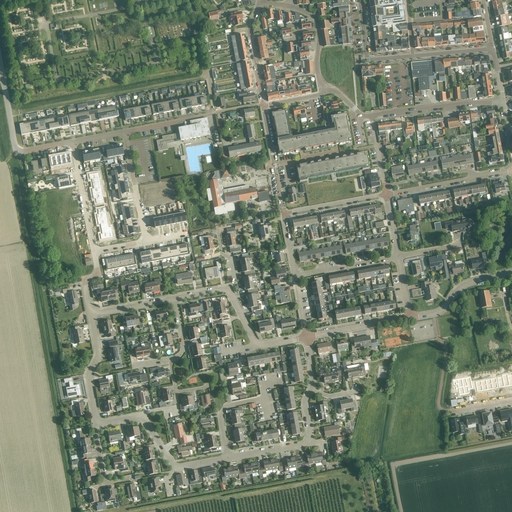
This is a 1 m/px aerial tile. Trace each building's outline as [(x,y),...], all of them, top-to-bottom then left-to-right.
[(330,9),(339,8),(349,7),(348,0),(337,1),(333,2),(333,5),(330,6),(330,9)] [(399,25),(399,24),(407,23),(405,11),(405,7),(403,0),(369,0),(371,9),(372,18),(373,28),(384,27),(399,25)] [(492,0),(495,12),(504,10),(502,1),(501,2),(501,0),(492,0)] [(461,12),(468,12),(480,10),(479,3),(470,4),(471,8),(467,8),(461,8),(461,12)] [(333,15),(335,15),(350,13),(349,7),(339,8),(339,11),(333,12),(333,15)] [(276,19),(275,13),(273,13),(272,10),(266,11),(267,21),(276,19)] [(469,16),(469,19),(481,16),(480,10),(468,12),(456,13),(456,17),(469,16)] [(217,12),(209,14),(210,21),(218,19),(217,12)] [(240,12),(230,14),(231,21),(232,21),(233,26),(242,25),(241,20),(242,19),(240,12)] [(285,21),(284,15),(282,15),(281,12),(275,13),(276,19),(276,22),(285,21)] [(286,24),(295,23),(294,16),(291,17),(291,14),(284,15),(285,21),(286,24)] [(505,16),(496,18),(498,27),(510,25),(508,15),(505,16)] [(307,22),(307,19),(300,20),(302,29),(311,28),(310,22),(307,22)] [(340,21),(340,19),(339,19),(331,20),(332,24),(339,23),(339,25),(341,25),(341,28),(342,28),(351,27),(350,20),(340,21)] [(484,31),(483,26),(482,19),(467,21),(468,26),(468,28),(473,28),(473,32),(484,31)] [(328,30),(330,29),(329,21),(320,22),(321,30),(328,30)] [(407,30),(408,30),(407,24),(399,25),(384,27),(373,28),(374,34),(386,33),(388,33),(388,29),(393,28),(393,32),(402,31),(407,31),(407,30)] [(339,36),(352,35),(351,27),(342,28),(342,34),(339,35),(339,36)] [(499,36),(509,34),(508,33),(507,33),(506,28),(498,29),(499,36)] [(281,30),(282,39),(292,38),(290,29),(281,30)] [(469,35),(465,36),(464,30),(461,30),(462,36),(463,44),(470,44),(469,35)] [(469,35),(470,44),(486,42),(484,31),(473,32),(474,35),(469,35)] [(303,42),(310,41),(309,39),(312,38),(311,32),(302,33),(303,42)] [(374,34),(375,41),(384,40),(384,43),(385,43),(385,44),(387,44),(386,43),(388,43),(389,43),(392,43),(392,42),(396,42),(396,40),(397,40),(396,39),(399,39),(398,36),(388,38),(388,37),(386,37),(386,33),(374,34)] [(243,34),(231,36),(232,43),(244,41),(243,34)] [(343,45),(353,44),(352,35),(339,36),(338,36),(338,38),(339,38),(342,38),(343,45)] [(258,46),(272,43),(271,41),(268,41),(268,42),(266,43),(264,37),(257,39),(258,46)] [(415,49),(422,48),(421,37),(418,37),(418,39),(414,39),(415,49)] [(376,47),(376,52),(386,51),(385,49),(389,48),(388,43),(386,43),(387,44),(385,44),(385,43),(384,43),(384,40),(375,41),(376,47)] [(244,41),(232,43),(233,50),(245,47),(244,41)] [(311,48),(310,41),(303,42),(300,42),(301,48),(296,49),(297,52),(299,52),(308,51),(308,48),(311,48)] [(401,45),(402,50),(410,49),(409,41),(401,41),(401,45)] [(402,50),(401,45),(396,45),(396,42),(392,42),(392,43),(389,43),(388,43),(389,48),(389,51),(402,50)] [(266,51),(265,46),(267,45),(268,46),(272,46),(272,43),(258,46),(260,52),(266,51)] [(297,52),(296,49),(296,46),(293,46),(292,44),(286,44),(287,54),(297,52)] [(511,45),(502,48),(503,54),(509,53),(509,50),(511,49),(511,45)] [(245,47),(233,50),(234,56),(246,54),(245,47)] [(268,57),(267,51),(266,51),(260,52),(261,59),(274,57),(274,54),(270,55),(271,56),(268,57)] [(309,57),(308,51),(299,52),(300,61),(307,60),(306,57),(309,57)] [(246,54),(234,56),(236,63),(247,60),(246,54)] [(481,65),(481,70),(483,70),(483,66),(482,66),(482,65),(490,64),(489,57),(480,58),(481,65)] [(479,70),(481,70),(481,65),(480,58),(472,58),(472,66),(479,65),(479,66),(479,70)] [(458,72),(458,68),(457,59),(450,60),(450,69),(455,69),(455,72),(458,72)] [(465,69),(465,67),(465,59),(457,59),(458,68),(462,67),(462,70),(465,69)] [(444,71),(444,69),(443,61),(435,61),(435,70),(436,73),(444,72),(444,71)] [(248,62),(236,64),(237,71),(249,69),(248,62)] [(429,77),(428,62),(411,63),(412,79),(418,78),(419,91),(421,91),(430,90),(429,77)] [(379,76),(384,75),(384,66),(375,67),(376,77),(377,83),(380,83),(379,76)] [(366,78),(376,77),(375,67),(361,68),(363,92),(367,92),(366,78)] [(249,69),(237,71),(238,77),(250,75),(249,69)] [(276,79),(275,74),(274,73),(264,74),(265,81),(276,79)] [(482,85),(491,84),(489,75),(482,76),(482,74),(474,75),(474,78),(482,77),(483,80),(481,80),(482,85)] [(250,75),(238,77),(239,84),(251,81),(250,75)] [(286,86),(285,86),(284,84),(286,84),(285,80),(282,81),(282,83),(283,87),(285,98),(290,97),(289,90),(288,90),(288,91),(287,91),(286,86)] [(251,81),(239,84),(241,90),(253,88),(251,81)] [(300,86),(302,95),(311,93),(310,86),(309,86),(309,84),(300,86)] [(273,85),(271,86),(274,100),(279,99),(278,92),(275,93),(273,85)] [(254,94),(246,95),(246,92),(238,94),(239,99),(240,99),(241,99),(242,100),(243,104),(255,101),(254,94)] [(226,108),(224,96),(218,97),(218,100),(216,100),(217,108),(222,107),(222,108),(226,108)] [(109,119),(119,117),(117,106),(107,108),(109,119)] [(298,108),(299,115),(303,114),(304,120),(306,120),(305,114),(305,113),(304,107),(298,108)] [(99,121),(109,119),(107,108),(97,110),(99,121)] [(255,117),(253,109),(243,111),(243,110),(240,111),(241,115),(244,114),(245,119),(255,117)] [(484,117),(495,115),(494,109),(486,110),(487,114),(484,115),(483,114),(480,114),(481,117),(484,117)] [(90,122),(99,121),(97,110),(88,112),(90,122)] [(346,113),(343,114),(340,114),(340,115),(337,115),(337,114),(337,115),(330,116),(332,124),(333,124),(334,130),(292,138),(287,115),(288,114),(289,115),(288,110),(281,111),(281,110),(281,111),(278,112),(278,111),(278,112),(272,113),(273,117),(274,123),(275,126),(274,126),(275,126),(276,132),(275,132),(275,133),(276,132),(277,135),(276,135),(276,136),(277,135),(277,139),(278,142),(277,143),(279,152),(280,152),(282,152),(282,155),(290,154),(290,153),(295,152),(295,153),(295,152),(298,151),(298,152),(299,151),(299,150),(304,149),(304,150),(305,150),(305,151),(306,151),(305,150),(308,149),(308,150),(309,150),(308,150),(313,149),(316,148),(316,149),(316,148),(320,147),(320,148),(320,147),(323,147),(327,146),(328,146),(330,145),(331,146),(331,145),(335,144),(335,145),(339,144),(339,145),(349,143),(349,142),(348,142),(348,140),(351,140),(350,132),(349,127),(348,127),(348,124),(349,124),(348,124),(347,118),(346,113)] [(81,124),(90,122),(88,112),(79,113),(81,124)] [(481,117),(480,114),(480,112),(470,113),(472,122),(477,122),(477,119),(475,120),(475,119),(477,118),(481,117)] [(69,115),(71,126),(81,124),(79,113),(69,115)] [(464,114),(463,114),(459,114),(460,123),(470,121),(470,122),(469,113),(464,114)] [(59,128),(69,127),(67,116),(57,117),(59,128)] [(50,130),(59,128),(57,117),(48,119),(50,130)] [(210,135),(207,118),(190,121),(191,126),(178,128),(179,134),(162,137),(163,140),(156,141),(158,152),(168,150),(167,144),(180,142),(180,141),(202,137),(210,135)] [(432,128),(432,124),(431,118),(423,119),(424,127),(424,128),(430,127),(430,128),(432,128)] [(459,127),(459,123),(458,118),(448,120),(449,129),(459,127)] [(41,132),(50,130),(48,119),(38,121),(41,132)] [(487,130),(488,130),(498,128),(496,119),(490,120),(491,126),(486,127),(487,130)] [(31,134),(41,132),(38,121),(29,123),(31,134)] [(31,134),(29,123),(19,125),(21,136),(31,134)] [(413,130),(412,125),(409,125),(409,124),(405,125),(405,126),(402,126),(404,137),(407,137),(407,135),(414,134),(413,130)] [(255,138),(253,125),(246,127),(248,139),(249,139),(250,144),(227,148),(229,158),(261,152),(260,142),(254,143),(253,138),(255,138)] [(494,144),(501,143),(499,133),(492,135),(494,144)] [(217,145),(221,144),(222,144),(221,143),(214,144),(214,145),(213,146),(214,152),(218,152),(218,149),(217,145)] [(106,154),(103,154),(104,161),(113,160),(113,157),(111,147),(105,148),(106,154)] [(502,148),(495,150),(492,150),(493,153),(488,154),(488,157),(503,154),(502,148)] [(362,170),(369,169),(367,156),(366,156),(364,157),(364,154),(364,153),(356,155),(353,156),(353,155),(353,156),(350,157),(350,156),(349,156),(350,156),(345,157),(342,158),(342,157),(342,158),(338,159),(338,158),(338,159),(335,159),(334,160),(334,161),(329,162),(329,161),(328,161),(328,160),(328,161),(325,161),(321,162),(320,162),(318,163),(317,162),(317,163),(313,164),(313,163),(313,164),(310,164),(307,165),(306,164),(299,166),(300,169),(298,170),(297,170),(299,182),(307,181),(306,180),(324,176),(324,180),(332,178),(332,175),(334,174),(335,178),(343,176),(342,173),(362,169),(362,170)] [(464,156),(466,164),(466,165),(470,164),(470,163),(472,163),(471,155),(466,156),(465,153),(463,153),(464,156)] [(464,156),(460,157),(459,154),(457,154),(458,157),(460,165),(460,166),(464,165),(466,164),(464,156)] [(458,157),(454,158),(454,155),(451,156),(452,158),(454,166),(454,167),(458,167),(458,166),(460,165),(458,157)] [(497,163),(504,161),(503,155),(487,158),(488,159),(489,159),(489,161),(492,160),(492,164),(497,163)] [(43,175),(43,173),(41,160),(40,156),(37,157),(38,161),(30,162),(31,166),(32,166),(33,171),(32,171),(33,176),(40,175),(43,175)] [(452,158),(448,159),(448,156),(446,157),(446,160),(446,159),(448,168),(452,168),(452,167),(454,166),(452,158)] [(446,159),(446,160),(442,160),(442,157),(440,158),(440,161),(441,161),(442,169),(446,169),(446,168),(448,168),(446,159)] [(433,171),(437,171),(436,170),(439,169),(437,162),(438,161),(438,158),(436,159),(436,161),(432,162),(432,159),(430,160),(430,163),(431,162),(432,171),(433,171)] [(431,162),(430,163),(426,163),(426,160),(424,161),(424,164),(425,164),(426,172),(427,173),(431,172),(431,171),(432,171),(431,162)] [(425,164),(424,164),(420,164),(420,162),(418,162),(418,165),(419,165),(420,173),(421,174),(425,173),(425,172),(426,172),(425,164)] [(419,165),(418,165),(415,166),(414,163),(412,163),(412,166),(413,166),(414,174),(415,175),(419,174),(419,173),(420,173),(419,165)] [(413,166),(412,166),(408,167),(408,164),(406,164),(406,167),(407,167),(409,176),(413,175),(413,174),(414,174),(413,166)] [(403,169),(402,169),(402,166),(391,168),(392,172),(393,179),(397,178),(397,177),(404,176),(403,169)] [(124,168),(114,170),(116,180),(124,179),(123,174),(125,174),(124,168)] [(233,203),(230,189),(223,191),(221,182),(224,179),(229,178),(227,169),(213,172),(214,175),(211,179),(212,181),(209,181),(210,189),(206,190),(208,202),(212,201),(215,216),(228,214),(228,212),(235,210),(234,203),(233,203)] [(98,173),(89,175),(90,180),(92,180),(92,185),(100,183),(98,173)] [(379,187),(377,178),(377,174),(369,175),(371,188),(379,187)] [(68,176),(56,178),(58,189),(70,186),(68,176)] [(117,185),(114,185),(115,190),(127,188),(126,183),(124,183),(124,179),(116,180),(117,185)] [(495,186),(496,194),(500,193),(500,192),(506,191),(504,184),(502,184),(501,181),(493,183),(493,186),(495,186)] [(93,189),(91,190),(92,195),(102,193),(100,183),(92,185),(93,189)] [(257,196),(255,188),(246,190),(246,186),(230,189),(233,203),(234,203),(257,199),(257,197),(258,197),(258,196),(257,196)] [(127,188),(115,190),(118,190),(119,200),(127,198),(126,193),(128,193),(127,188)] [(296,195),(294,189),(289,190),(290,196),(288,196),(289,204),(296,202),(295,195),(296,195)] [(258,196),(258,197),(259,203),(270,201),(268,191),(257,194),(258,196)] [(102,193),(92,195),(93,200),(95,199),(96,204),(104,203),(102,193)] [(414,212),(413,204),(412,199),(408,199),(397,201),(399,211),(406,210),(406,213),(414,212)] [(128,204),(120,205),(122,215),(132,213),(131,208),(129,209),(128,204)] [(375,215),(377,214),(381,214),(380,205),(368,207),(369,214),(374,212),(375,215)] [(370,216),(369,214),(368,207),(362,208),(363,215),(366,214),(368,220),(370,220),(370,216)] [(98,215),(96,215),(97,220),(107,218),(105,208),(97,210),(98,215)] [(356,209),(349,211),(350,214),(346,214),(349,229),(353,229),(351,218),(357,217),(357,216),(356,209)] [(124,225),(122,225),(122,226),(132,224),(131,219),(133,219),(132,213),(122,215),(124,225)] [(340,225),(339,222),(339,220),(338,213),(332,214),(333,221),(333,223),(336,222),(337,225),(340,225)] [(412,222),(417,221),(421,220),(420,213),(415,214),(416,219),(412,219),(412,222)] [(328,227),(327,222),(326,215),(320,216),(321,223),(324,222),(325,227),(328,227)] [(107,218),(97,220),(98,225),(100,225),(101,230),(109,228),(107,218)] [(312,230),(311,225),(310,218),(304,219),(305,226),(308,226),(311,240),(314,239),(312,230)] [(455,222),(445,223),(446,230),(452,229),(453,232),(460,231),(460,233),(470,231),(469,228),(467,220),(455,223),(455,222)] [(132,224),(122,226),(124,236),(136,233),(135,228),(133,228),(132,224)] [(260,234),(261,239),(269,237),(267,227),(264,227),(263,224),(257,225),(259,235),(260,234)] [(416,228),(415,228),(415,225),(410,226),(410,229),(411,232),(406,233),(408,242),(415,241),(415,240),(419,239),(418,235),(416,234),(414,235),(414,233),(417,232),(416,228)] [(102,234),(100,235),(101,240),(111,238),(109,228),(101,230),(102,234)] [(227,242),(235,240),(234,235),(235,235),(235,231),(227,232),(227,236),(226,236),(227,242)] [(202,246),(205,246),(213,244),(212,239),(210,239),(210,235),(201,237),(202,241),(201,241),(202,246)] [(380,239),(382,248),(388,247),(387,238),(382,239),(381,236),(379,236),(380,239)] [(380,239),(376,240),(375,237),(373,237),(374,241),(374,240),(376,249),(382,248),(380,239)] [(374,240),(374,241),(370,241),(369,238),(367,239),(367,242),(368,241),(370,250),(376,249),(374,240)] [(368,241),(367,242),(363,242),(363,239),(361,240),(361,243),(362,243),(363,251),(370,250),(368,241)] [(240,248),(238,248),(237,245),(236,245),(235,240),(227,242),(228,247),(229,247),(230,250),(231,253),(241,251),(240,248)] [(362,243),(361,243),(357,243),(357,240),(355,241),(355,244),(356,244),(357,252),(363,251),(362,243)] [(356,244),(355,244),(351,244),(351,241),(349,242),(349,245),(350,245),(351,253),(357,252),(356,244)] [(350,245),(349,245),(345,246),(345,242),(343,243),(343,246),(344,246),(346,254),(351,253),(350,245)] [(188,244),(178,246),(180,257),(190,255),(188,244)] [(213,244),(205,246),(205,251),(204,251),(205,255),(213,253),(212,250),(214,250),(213,244)] [(330,257),(337,256),(334,244),(333,244),(334,247),(330,248),(329,245),(328,245),(330,257)] [(324,258),(330,257),(328,245),(327,245),(328,249),(324,249),(323,246),(322,246),(324,258)] [(178,246),(168,248),(171,259),(180,257),(178,246)] [(318,259),(324,258),(322,246),(321,247),(321,250),(317,250),(317,247),(316,247),(318,259)] [(312,260),(318,259),(316,247),(315,248),(315,251),(311,251),(311,248),(309,249),(309,252),(310,252),(312,260)] [(168,248),(159,250),(161,261),(171,259),(168,248)] [(310,252),(309,252),(305,252),(305,249),(303,250),(303,253),(304,253),(305,261),(312,260),(310,252)] [(159,250),(150,251),(152,262),(161,261),(159,250)] [(304,253),(303,253),(299,253),(299,250),(297,251),(297,254),(298,254),(300,262),(305,261),(304,253)] [(150,251),(140,253),(142,264),(152,262),(150,251)] [(276,259),(276,263),(284,262),(283,254),(278,255),(277,252),(271,253),(272,260),(276,259)] [(124,255),(126,266),(136,264),(134,253),(124,255)] [(487,262),(485,253),(482,254),(483,259),(471,261),(473,270),(485,267),(484,263),(487,262)] [(117,268),(126,266),(124,255),(115,257),(117,268)] [(241,267),(249,265),(249,262),(252,261),(251,256),(248,256),(244,257),(242,257),(241,257),(242,260),(240,261),(241,267)] [(105,259),(107,270),(117,268),(115,257),(105,259)] [(441,257),(429,259),(431,269),(433,269),(434,273),(438,272),(443,271),(443,272),(443,274),(444,274),(444,276),(444,279),(445,278),(445,280),(449,280),(446,261),(442,262),(441,257)] [(425,273),(423,260),(412,262),(413,268),(412,268),(413,276),(421,275),(421,274),(425,273)] [(205,269),(207,279),(219,277),(218,270),(221,270),(220,262),(216,262),(217,267),(205,269)] [(464,273),(462,265),(452,266),(452,264),(449,265),(450,271),(453,270),(454,275),(464,273)] [(245,275),(254,274),(253,268),(250,269),(249,265),(241,267),(242,273),(244,272),(245,275)] [(286,279),(285,271),(284,271),(284,269),(275,270),(276,277),(270,278),(271,285),(280,284),(279,280),(286,279)] [(190,273),(176,276),(178,284),(185,282),(185,283),(192,282),(190,273)] [(253,283),(252,280),(255,279),(254,274),(245,275),(245,278),(243,279),(244,285),(253,283)] [(320,288),(319,285),(319,282),(322,282),(321,278),(314,279),(314,283),(311,283),(312,290),(320,288)] [(151,283),(153,292),(160,291),(159,286),(161,285),(160,279),(154,280),(155,283),(151,283)] [(122,290),(125,290),(129,289),(130,294),(139,292),(137,282),(130,284),(130,281),(121,283),(122,290)] [(153,292),(151,283),(147,284),(147,282),(141,283),(142,289),(144,289),(145,294),(153,292)] [(248,293),(257,292),(256,286),(253,287),(253,283),(244,285),(245,291),(247,290),(248,293)] [(434,286),(429,287),(428,283),(421,284),(422,289),(424,288),(427,301),(436,300),(434,286)] [(107,292),(109,301),(116,300),(115,294),(117,293),(116,287),(110,288),(111,291),(107,292)] [(79,304),(77,298),(76,291),(70,292),(70,288),(62,290),(63,294),(67,293),(71,311),(75,311),(75,309),(76,309),(75,304),(79,304)] [(284,292),(283,288),(274,290),(275,294),(279,293),(281,304),(291,302),(289,291),(284,292)] [(109,301),(107,292),(103,292),(103,290),(97,291),(97,293),(98,297),(101,296),(102,302),(109,301)] [(492,307),(489,291),(479,293),(482,309),(492,307)] [(248,303),(256,301),(255,297),(258,297),(257,292),(248,293),(248,296),(247,297),(248,303)] [(256,301),(248,303),(249,308),(251,308),(251,311),(252,311),(257,310),(261,309),(260,304),(256,305),(256,301)] [(215,307),(208,308),(207,303),(203,303),(203,304),(205,312),(213,311),(225,309),(224,303),(215,305),(215,307)] [(205,312),(203,304),(200,305),(200,304),(189,306),(190,312),(188,312),(189,314),(189,317),(196,316),(195,313),(201,312),(201,314),(205,313),(205,312)] [(215,320),(217,320),(222,319),(221,315),(226,314),(225,309),(213,311),(215,320)] [(167,318),(166,311),(155,313),(157,320),(167,318)] [(131,317),(133,326),(139,325),(140,329),(143,328),(142,321),(138,321),(137,316),(131,317)] [(127,327),(133,326),(131,317),(125,318),(126,324),(123,324),(124,331),(128,331),(127,327)] [(294,319),(280,322),(279,317),(275,318),(277,325),(281,325),(281,330),(295,327),(294,322),(294,319)] [(264,324),(266,332),(272,331),(271,329),(274,329),(273,319),(264,321),(265,324),(264,324)] [(112,332),(110,321),(103,322),(105,334),(108,334),(108,337),(115,336),(114,331),(112,332)] [(266,332),(264,324),(261,325),(260,322),(255,323),(256,332),(259,332),(260,333),(266,332)] [(84,342),(81,330),(78,331),(78,327),(70,329),(71,334),(73,333),(75,344),(84,342)] [(160,337),(159,337),(160,347),(164,347),(172,345),(170,335),(166,336),(165,333),(160,334),(160,337)] [(373,341),(373,340),(370,341),(369,336),(361,338),(363,348),(371,346),(371,349),(377,347),(376,341),(373,341)] [(355,349),(363,348),(361,338),(353,339),(354,344),(351,344),(352,352),(355,351),(355,349)] [(115,347),(117,346),(116,341),(108,342),(110,350),(108,351),(109,355),(111,361),(119,360),(117,352),(116,352),(115,347)] [(347,348),(346,341),(336,342),(337,350),(347,348)] [(141,348),(143,357),(149,356),(149,351),(152,350),(150,343),(144,344),(145,347),(141,348)] [(331,351),(329,343),(317,346),(318,353),(331,351)] [(143,357),(141,348),(138,349),(137,345),(131,346),(132,354),(136,353),(137,358),(143,357)] [(228,371),(237,369),(236,364),(240,363),(240,360),(234,361),(234,364),(227,365),(228,371)] [(364,372),(363,365),(363,364),(353,366),(354,369),(355,379),(358,378),(358,377),(362,377),(361,372),(364,372)] [(355,379),(354,369),(353,366),(343,368),(344,376),(347,375),(348,379),(352,378),(352,380),(355,379)] [(159,378),(168,376),(167,369),(161,371),(160,367),(154,368),(155,374),(158,373),(159,378)] [(330,373),(331,383),(334,383),(334,382),(338,381),(337,377),(340,376),(339,369),(336,370),(336,372),(330,373)] [(331,383),(330,373),(323,374),(322,372),(319,373),(320,380),(323,379),(324,384),(328,383),(328,384),(331,383)] [(148,382),(147,374),(140,376),(139,373),(127,375),(129,383),(140,381),(141,383),(148,382)] [(99,381),(100,389),(109,387),(107,380),(113,379),(112,376),(105,377),(106,380),(99,381)] [(81,395),(80,385),(73,386),(72,378),(64,379),(65,383),(69,382),(70,387),(69,387),(70,392),(71,392),(71,397),(81,395)] [(231,385),(232,390),(241,389),(243,388),(242,383),(244,383),(243,380),(237,381),(238,384),(231,385)] [(460,383),(455,384),(456,392),(460,391),(461,395),(466,394),(470,393),(470,390),(474,389),(472,381),(467,381),(468,385),(464,386),(460,387),(460,383)] [(145,404),(146,406),(150,405),(149,397),(145,398),(144,393),(135,394),(138,406),(145,404)] [(213,400),(212,393),(208,394),(209,395),(201,397),(202,406),(203,406),(205,407),(206,406),(211,405),(210,400),(213,400)] [(159,403),(159,406),(166,405),(165,402),(173,401),(172,396),(162,397),(160,398),(161,403),(159,403)] [(187,398),(188,406),(193,405),(194,410),(197,409),(196,403),(193,403),(192,397),(187,398)] [(184,407),(188,406),(187,398),(182,399),(183,405),(180,406),(181,411),(184,410),(184,407)] [(73,417),(77,416),(85,415),(83,403),(79,404),(78,400),(72,401),(72,405),(75,405),(76,411),(72,412),(73,417)] [(345,401),(347,409),(350,408),(351,412),(356,411),(354,401),(351,402),(351,400),(345,401)] [(111,401),(104,402),(105,409),(104,410),(105,413),(113,412),(112,405),(115,405),(114,401),(111,402),(111,401)] [(343,410),(347,409),(345,401),(339,402),(339,404),(336,405),(338,414),(344,413),(343,410)] [(316,414),(325,413),(324,409),(327,408),(326,402),(320,403),(320,406),(315,407),(316,414)] [(231,419),(239,418),(239,414),(242,413),(241,408),(231,410),(232,413),(230,413),(231,419)] [(511,413),(511,410),(500,412),(502,422),(508,421),(510,432),(511,431),(511,413)] [(325,413),(316,414),(317,421),(322,420),(323,423),(329,422),(328,416),(326,416),(325,413)] [(483,415),(484,418),(485,426),(493,425),(493,424),(499,423),(498,415),(493,416),(493,417),(491,417),(491,414),(483,415)] [(212,419),(205,420),(204,416),(200,417),(201,421),(200,421),(201,425),(202,424),(203,428),(212,427),(211,423),(213,422),(212,419)] [(467,426),(478,424),(477,416),(466,418),(467,426)] [(234,428),(244,426),(243,420),(240,421),(239,418),(231,419),(232,425),(234,425),(234,428)] [(459,419),(450,421),(453,433),(458,432),(458,436),(465,434),(463,423),(459,424),(459,419)] [(338,426),(340,426),(340,422),(334,423),(334,427),(324,428),(325,436),(328,436),(331,435),(339,434),(338,426)] [(181,424),(173,426),(176,439),(180,438),(181,444),(187,443),(186,437),(184,437),(181,424)] [(234,437),(242,436),(242,432),(245,431),(244,426),(234,428),(235,431),(233,431),(234,437)] [(132,428),(134,437),(139,436),(140,440),(143,440),(142,434),(139,434),(138,427),(132,428)] [(129,438),(134,437),(132,428),(127,429),(128,436),(125,437),(127,443),(130,442),(129,438)] [(120,440),(119,431),(108,433),(109,442),(120,440)] [(84,440),(83,436),(82,432),(81,432),(76,433),(78,444),(81,444),(81,448),(91,446),(89,439),(84,440)] [(207,443),(217,442),(216,436),(208,438),(208,434),(201,435),(202,439),(207,438),(207,443)] [(242,436),(234,437),(235,443),(237,443),(237,446),(247,444),(246,438),(243,439),(242,436)] [(339,441),(341,441),(341,438),(335,439),(335,442),(331,443),(333,453),(341,451),(339,441)] [(217,442),(207,443),(208,448),(204,449),(204,452),(211,451),(210,448),(218,447),(217,442)] [(91,446),(81,448),(82,451),(79,452),(81,459),(87,458),(86,454),(92,453),(91,446)] [(191,447),(182,448),(181,446),(177,446),(178,453),(181,453),(182,456),(190,455),(192,454),(191,447)] [(308,465),(315,464),(313,454),(310,455),(310,456),(306,456),(307,461),(304,461),(305,469),(308,468),(308,465)] [(313,454),(315,464),(321,463),(322,465),(325,465),(324,457),(321,458),(320,454),(316,455),(316,454),(313,454)] [(305,469),(304,461),(301,462),(300,458),(296,458),(296,457),(293,458),(295,468),(301,467),(302,469),(305,469)] [(288,469),(295,468),(293,458),(290,459),(290,460),(286,460),(287,465),(284,465),(285,472),(288,472),(288,469)] [(85,471),(95,469),(93,462),(88,463),(87,460),(81,462),(82,467),(85,467),(85,471)] [(265,472),(271,470),(270,460),(266,461),(267,462),(263,463),(263,467),(261,467),(262,475),(265,474),(265,472)] [(270,460),(271,470),(278,469),(278,472),(282,471),(280,464),(278,464),(277,460),(273,461),(272,460),(270,460)] [(127,467),(126,462),(114,465),(115,470),(121,469),(122,472),(128,471),(127,467)] [(244,475),(251,474),(250,464),(246,465),(247,466),(243,467),(243,471),(241,471),(242,478),(245,478),(244,475)] [(262,475),(261,467),(257,468),(257,464),(253,465),(253,464),(250,464),(251,474),(258,473),(258,475),(262,475)] [(242,478),(241,471),(237,472),(237,468),(233,468),(233,467),(230,468),(231,478),(238,477),(238,479),(242,478)] [(202,470),(204,478),(212,477),(212,479),(219,478),(217,470),(214,471),(213,468),(202,470)] [(224,479),(231,478),(230,468),(226,468),(227,469),(223,470),(223,474),(220,475),(222,482),(225,482),(224,479)] [(95,469),(85,471),(86,474),(84,475),(85,482),(91,481),(90,477),(96,476),(95,469)] [(200,477),(197,478),(196,471),(190,472),(191,482),(195,481),(196,484),(201,483),(200,477)] [(183,475),(176,476),(178,486),(184,485),(185,487),(188,486),(187,480),(184,480),(183,475)] [(162,491),(159,478),(149,480),(152,493),(162,491)] [(139,492),(136,492),(135,485),(131,486),(131,487),(128,488),(130,499),(134,498),(134,502),(141,501),(139,492)] [(112,499),(114,499),(115,504),(116,503),(119,503),(118,495),(115,496),(114,489),(106,490),(108,500),(109,500),(109,501),(110,502),(112,501),(112,500),(112,499)] [(89,492),(91,504),(98,502),(96,491),(89,492)]
